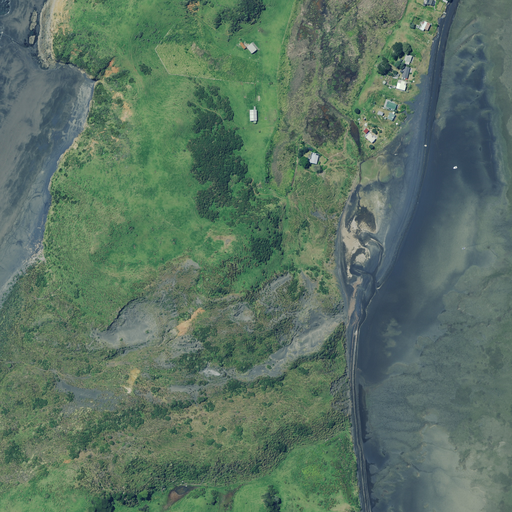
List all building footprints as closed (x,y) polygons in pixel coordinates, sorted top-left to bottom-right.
[(430,24),(424,21),(421,28),(420,27),(419,29),(423,31),(424,29),(427,30),(430,24)] [(246,46),(247,47),(252,53),(257,50),(252,43),(249,45),(248,44),(246,46)] [(410,68),(404,66),(403,70),(401,70),(400,72),(403,73),(402,77),(407,78),(410,68)] [(366,134),(368,135),(366,137),(372,143),(376,139),(370,134),(371,133),(368,131),(366,134)] [(319,156),(312,154),(311,162),(317,164),(319,156)]
